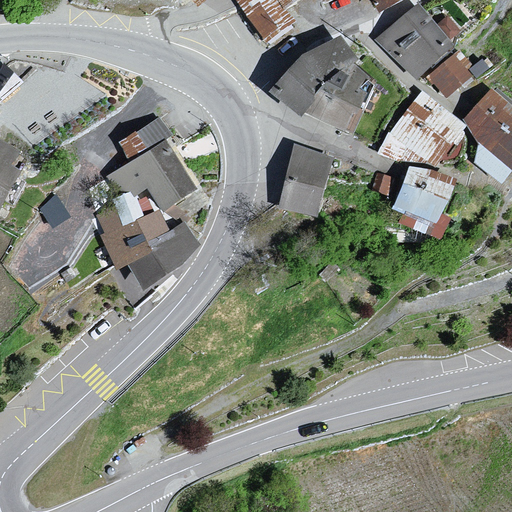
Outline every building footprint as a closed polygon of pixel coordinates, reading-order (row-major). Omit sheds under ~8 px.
[(399,0),(372,0),(378,11),(399,0)] [(450,50),(418,10),(384,38),(417,77),(450,50)] [(278,89),(307,114),(324,86),(352,67),(337,44),(307,59),(278,89)] [(468,77),(450,59),(428,80),(446,98),(468,77)] [(324,86),(307,114),(347,133),(371,83),(352,67),(324,86)] [(386,134),(431,163),(464,113),(420,84),(386,134)] [(511,171),(511,109),(490,91),(460,126),(483,146),(471,161),(500,185),(511,171)] [(168,134),(158,119),(119,144),(128,158),(168,134)] [(193,191),(163,143),(115,173),(131,199),(148,189),(161,210),(193,191)] [(17,156),(0,146),(0,203),(18,173),(10,168),(17,156)] [(331,163),(295,153),(279,208),(315,219),(331,163)] [(453,185),(430,174),(409,173),(391,206),(401,212),(397,220),(436,240),(446,222),(436,217),(453,185)] [(166,236),(151,211),(102,240),(118,266),(126,261),(140,284),(198,249),(183,225),(166,236)]
